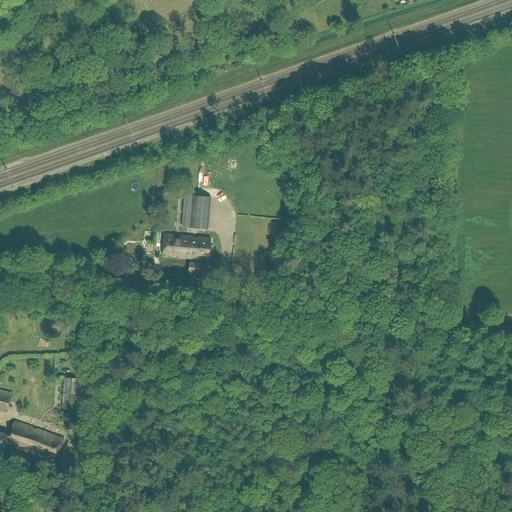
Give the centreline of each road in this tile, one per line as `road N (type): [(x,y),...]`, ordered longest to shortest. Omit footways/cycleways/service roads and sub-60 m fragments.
road 1 (track): [(0,280),(38,273),(511,328)]
road 2 (tertiary): [(0,113),(299,0)]
